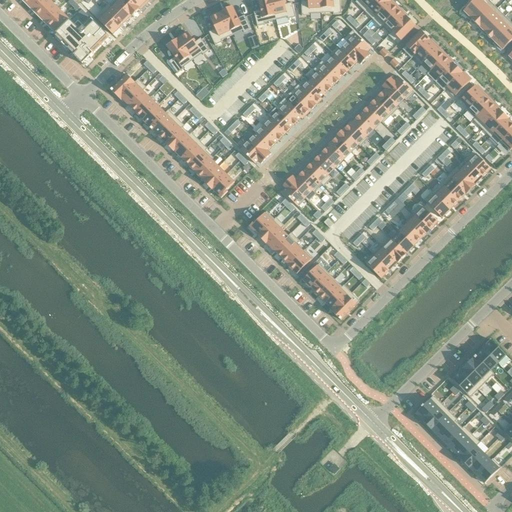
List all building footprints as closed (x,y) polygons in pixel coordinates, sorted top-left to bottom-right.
[(32,0),(27,5),(33,11),(43,0),(32,0)] [(49,0),(43,0),(33,11),(39,17),(53,3),(49,0)] [(111,6),(110,6),(126,22),(132,16),(117,0),(111,6)] [(116,0),(117,0),(132,16),(133,17),(140,10),(139,9),(139,10),(129,0),(116,0)] [(129,0),(139,10),(139,9),(145,3),(141,0),(129,0)] [(258,0),(261,11),(254,12),(257,27),(265,25),(265,23),(276,20),(271,0),(258,0)] [(271,0),(276,20),(277,26),(289,23),(288,19),(296,18),(292,3),(285,5),(283,0),(271,0)] [(308,0),(308,1),(301,2),(302,16),(310,16),(310,14),(321,14),(320,0),(308,0)] [(333,0),(320,0),(321,14),(333,13),(333,15),(341,15),(340,0),(336,0),(333,0)] [(358,0),(355,3),(364,12),(375,0),(358,0)] [(375,0),(364,12),(373,20),(391,2),(389,0),(375,0)] [(488,0),(475,0),(464,12),(471,19),(471,20),(472,20),(490,2),(488,0)] [(391,2),(373,20),(381,28),(383,27),(382,26),(399,10),(391,2)] [(490,2),(472,20),(479,27),(479,28),(497,9),(490,2)] [(53,3),(39,17),(45,23),(59,9),(53,3)] [(109,4),(102,11),(120,29),(126,22),(110,6),(111,6),(109,4)] [(232,7),(221,12),(221,13),(232,36),(243,31),(244,33),(251,29),(245,16),(238,19),(232,7)] [(59,9),(45,23),(51,29),(65,15),(59,9)] [(497,9),(479,28),(480,28),(487,35),(486,35),(487,35),(505,17),(497,9)] [(82,10),(78,14),(84,21),(89,17),(82,10)] [(399,10),(382,26),(383,27),(390,34),(391,34),(407,18),(406,18),(399,10)] [(102,11),(95,18),(113,35),(120,29),(102,11)] [(215,29),(209,33),(215,46),(222,43),(222,41),(232,36),(221,13),(210,18),(215,29)] [(65,15),(51,29),(56,34),(57,35),(70,21),(65,15)] [(350,16),(346,20),(351,25),(355,21),(350,16)] [(390,34),(388,36),(398,45),(416,26),(407,17),(406,18),(407,18),(391,34),(390,34)] [(511,23),(505,17),(487,35),(487,36),(489,39),(491,39),(495,43),(511,25),(511,23)] [(56,34),(55,36),(63,44),(62,44),(62,45),(67,50),(67,49),(68,50),(68,49),(75,56),(74,56),(77,59),(80,63),(81,62),(83,65),(84,64),(91,58),(94,55),(94,54),(102,46),(105,43),(110,39),(110,38),(92,19),(84,27),(78,21),(74,25),(70,21),(57,35),(56,34)] [(355,21),(351,25),(356,29),(359,26),(355,21)] [(337,22),(332,26),(335,30),(340,25),(337,22)] [(511,25),(495,43),(502,50),(503,51),(511,41),(511,25)] [(329,29),(324,34),(328,38),(332,33),(329,29)] [(353,31),(344,40),(348,43),(365,60),(370,55),(367,53),(371,49),(353,31)] [(421,32),(403,50),(412,59),(413,57),(429,41),(430,41),(421,32)] [(178,40),(177,40),(192,61),(202,54),(203,55),(209,51),(201,39),(195,43),(188,33),(178,40)] [(366,33),(363,36),(368,41),(371,38),(366,33)] [(324,34),(319,39),(323,42),(328,38),(324,34)] [(255,36),(248,38),(252,50),(259,47),(255,36)] [(371,38),(368,41),(372,46),(376,42),(371,38)] [(177,39),(167,47),(175,58),(169,62),(178,74),(184,69),(183,68),(192,61),(177,40),(178,40),(177,39)] [(343,39),(336,46),(340,50),(355,65),(358,62),(361,65),(365,60),(348,43),(344,40),(343,39)] [(429,41),(413,57),(421,65),(437,49),(430,41),(429,41)] [(298,45),(294,49),(299,54),(303,49),(298,45)] [(314,45),(309,49),(312,53),(317,48),(314,45)] [(309,49),(304,54),(308,58),(312,53),(309,49)] [(383,49),(380,53),(384,58),(388,54),(383,49)] [(437,49),(421,65),(429,73),(445,57),(437,49)] [(340,50),(333,58),(347,73),(355,65),(340,50)] [(429,73),(427,75),(436,83),(454,65),(453,65),(445,57),(429,73)] [(325,65),(325,66),(340,80),(347,73),(333,58),(325,65)] [(394,59),(390,63),(395,68),(399,64),(394,59)] [(298,60),(294,65),(297,68),(302,63),(298,60)] [(147,62),(144,65),(149,70),(152,66),(147,62)] [(322,62),(314,70),(317,74),(317,73),(332,88),(340,80),(325,66),(325,65),(322,62)] [(454,65),(436,83),(444,92),(446,90),(462,73),(462,74),(463,73),(454,64),(453,65),(454,65)] [(294,65),(289,69),(292,73),(297,68),(294,65)] [(152,66),(149,70),(153,75),(157,71),(152,66)] [(224,69),(219,73),(223,78),(228,75),(224,69)] [(405,72),(402,75),(406,80),(410,76),(405,72)] [(317,74),(310,81),(324,96),(325,95),(332,88),(317,73),(317,74)] [(462,73),(446,90),(454,98),(470,82),(462,74),(462,73)] [(127,75),(111,91),(119,99),(135,83),(127,75)] [(283,75),(278,80),(282,83),(287,79),(283,75)] [(410,76),(406,80),(411,85),(415,81),(410,76)] [(163,77),(159,80),(164,85),(167,82),(163,77)] [(392,77),(387,82),(405,100),(404,100),(406,102),(415,93),(406,85),(405,83),(398,77),(395,80),(392,77)] [(135,83),(119,99),(123,103),(124,102),(128,106),(143,91),(146,88),(138,80),(135,83)] [(278,80),(274,85),(277,88),(282,83),(278,80)] [(303,88),(302,89),(318,104),(326,96),(325,95),(324,96),(310,81),(303,88)] [(167,82),(164,85),(169,90),(172,86),(167,82)] [(387,82),(382,87),(385,90),(382,92),(397,107),(398,107),(404,100),(405,100),(387,82)] [(299,85),(291,93),(310,112),(318,104),(302,89),(303,88),(299,85)] [(475,87),(461,101),(469,109),(469,110),(484,95),(476,87),(475,87)] [(421,88),(418,91),(423,96),(426,92),(421,88)] [(268,90),(263,95),(266,99),(271,94),(268,90)] [(143,91),(128,106),(136,113),(150,99),(150,98),(143,91)] [(178,92),(174,96),(179,101),(183,97),(178,92)] [(382,92),(375,100),(391,117),(399,109),(398,107),(397,107),(382,92)] [(426,92),(423,96),(427,101),(431,97),(426,92)] [(291,93),(284,100),(301,118),(301,119),(302,120),(310,112),(291,93)] [(263,95),(258,100),(262,103),(266,99),(263,95)] [(469,109),(467,111),(475,119),(492,103),(484,95),(469,110),(469,109)] [(150,99),(136,113),(143,121),(158,106),(158,107),(160,105),(152,97),(150,98),(150,99)] [(183,97),(179,101),(184,105),(187,102),(183,97)] [(284,100),(276,108),(294,126),(301,119),(301,118),(284,100)] [(375,100),(367,108),(382,122),(382,123),(383,124),(391,117),(375,100)] [(475,119),(473,121),(482,129),(500,111),(499,111),(492,103),(475,119)] [(158,106),(143,121),(151,129),(166,114),(165,114),(158,107),(158,106)] [(252,106),(248,110),(251,114),(256,109),(252,106)] [(441,107),(437,111),(442,115),(445,112),(441,107)] [(193,108),(190,111),(194,116),(198,112),(193,108)] [(276,108),(268,116),(271,119),(272,119),(286,134),(294,126),(276,108)] [(367,108),(360,115),(374,130),(382,123),(382,122),(367,108)] [(422,108),(417,112),(421,116),(426,111),(422,108)] [(151,129),(150,129),(158,137),(177,118),(169,110),(165,114),(166,114),(151,129)] [(248,110),(243,115),(246,119),(251,114),(248,110)] [(500,111),(482,129),(490,138),(508,120),(509,120),(509,119),(500,110),(499,111),(500,111)] [(198,112),(194,116),(199,120),(202,117),(198,112)] [(417,112),(413,117),(416,120),(421,116),(417,112)] [(445,112),(442,115),(446,120),(450,116),(445,112)] [(352,123),(367,138),(367,137),(374,130),(360,115),(352,123)] [(177,118),(158,137),(166,144),(183,128),(185,126),(177,118)] [(271,119),(264,127),(279,141),(286,134),(272,119),(271,119)] [(508,120),(490,138),(498,146),(511,131),(511,123),(509,120),(508,120)] [(237,121),(232,126),(236,129),(241,124),(237,121)] [(351,122),(343,130),(359,145),(359,146),(360,147),(369,139),(367,137),(367,138),(352,123),(351,122)] [(208,123),(205,126),(210,131),(213,128),(213,127),(208,123)] [(407,123),(402,127),(406,131),(410,126),(407,123)] [(232,126),(228,130),(231,134),(236,129),(232,126)] [(459,126),(456,129),(461,134),(464,131),(459,126)] [(264,127),(256,134),(271,149),(279,141),(264,127)] [(402,127),(397,132),(401,136),(406,131),(402,127)] [(183,128),(166,144),(174,152),(190,135),(183,128)] [(213,128),(210,131),(214,136),(218,132),(213,128)] [(343,130),(336,137),(351,153),(359,146),(359,145),(343,130)] [(464,131),(461,134),(465,139),(469,135),(464,131)] [(511,131),(498,146),(507,155),(510,151),(511,149),(511,131)] [(190,135),(174,152),(181,159),(200,141),(192,133),(190,135)] [(256,134),(249,142),(266,159),(271,155),(268,152),(271,149),(256,134)] [(336,137),(328,145),(329,146),(344,161),(351,153),(336,137)] [(224,138),(220,142),(225,146),(228,143),(224,138)] [(392,138),(387,143),(390,146),(395,142),(392,138)] [(200,141),(181,159),(189,167),(206,151),(207,149),(200,141)] [(456,141),(451,146),(454,150),(459,145),(456,141)] [(249,142),(241,150),(247,157),(249,158),(255,165),(258,161),(261,164),(266,159),(249,142)] [(476,142),(472,146),(477,151),(481,147),(476,142)] [(228,143),(225,146),(230,151),(233,148),(228,143)] [(387,143),(382,147),(386,151),(390,146),(387,143)] [(329,146),(321,154),(336,168),(344,161),(329,146)] [(481,147),(477,151),(482,155),(485,152),(481,147)] [(448,150),(443,154),(446,158),(451,153),(448,150)] [(206,151),(189,167),(197,175),(211,160),(212,160),(213,158),(206,151)] [(473,152),(464,160),(468,164),(468,163),(483,178),(491,170),(473,152)] [(239,153),(235,157),(240,162),(244,158),(239,153)] [(376,153),(372,158),(375,161),(380,157),(376,153)] [(321,154),(314,161),(328,176),(329,176),(336,168),(321,154)] [(443,154),(438,159),(442,163),(446,158),(443,154)] [(489,155),(485,159),(490,163),(493,160),(489,155)] [(244,158),(240,162),(245,166),(248,163),(244,158)] [(372,158),(367,163),(370,166),(375,161),(372,158)] [(211,160),(197,175),(204,182),(219,168),(212,160),(211,160)] [(314,161),(306,169),(322,185),(324,187),(332,179),(329,176),(328,176),(314,161)] [(460,171),(475,186),(483,178),(468,163),(468,164),(460,171)] [(431,166),(427,170),(430,174),(435,169),(431,166)] [(204,182),(203,182),(212,191),(212,190),(227,175),(219,168),(204,182)] [(457,168),(449,176),(467,194),(466,194),(467,195),(475,186),(460,171),(457,168)] [(306,169),(298,176),(315,193),(315,192),(322,185),(306,169)] [(361,169),(356,173),(360,177),(364,172),(361,169)] [(427,170),(422,175),(426,179),(430,174),(427,170)] [(356,173),(352,178),(355,181),(360,177),(356,173)] [(227,175),(212,190),(221,199),(228,192),(226,191),(235,183),(227,175)] [(293,176),(288,181),(305,199),(308,202),(317,194),(315,192),(315,193),(298,176),(296,179),(293,176)] [(449,176),(440,184),(458,202),(466,194),(467,194),(449,176)] [(286,189),(283,192),(289,199),(291,200),(297,207),(305,199),(288,181),(283,186),(286,189)] [(346,184),(341,189),(344,192),(349,187),(346,184)] [(413,184),(408,189),(412,192),(417,187),(413,184)] [(440,184),(432,192),(450,210),(458,202),(440,184)] [(341,189),(336,193),(340,197),(344,192),(341,189)] [(408,189),(404,193),(407,197),(412,192),(408,189)] [(432,192),(424,201),(442,219),(450,210),(432,192)] [(330,199),(326,204),(329,207),(334,203),(330,199)] [(285,200),(282,204),(287,208),(290,205),(285,200)] [(395,202),(390,207),(394,211),(398,206),(395,202)] [(326,204),(321,208),(324,212),(329,207),(326,204)] [(420,204),(412,213),(413,215),(414,214),(430,231),(438,222),(420,204)] [(290,205),(287,208),(291,213),(295,209),(290,205)] [(390,207),(385,212),(389,215),(394,211),(390,207)] [(318,211),(313,216),(317,220),(322,215),(318,211)] [(256,220),(249,227),(258,236),(259,236),(275,220),(275,219),(267,212),(257,221),(256,220)] [(413,215),(405,223),(407,225),(407,224),(422,239),(430,231),(414,214),(413,215)] [(301,215),(297,219),(302,223),(305,220),(301,215)] [(258,236),(266,245),(267,244),(266,244),(281,229),(281,230),(285,226),(276,218),(275,219),(275,220),(259,236),(258,236)] [(379,218),(374,223),(377,227),(382,222),(379,218)] [(305,220),(302,223),(307,228),(310,225),(305,220)] [(374,223),(369,228),(373,231),(377,227),(374,223)] [(407,225),(399,232),(414,247),(422,239),(407,224),(407,225)] [(281,229),(266,244),(267,244),(274,252),(288,237),(281,230),(281,229)] [(316,231),(312,234),(317,239),(321,235),(316,231)] [(399,232),(391,240),(406,255),(414,247),(399,232)] [(288,237),(274,252),(281,259),(296,245),(300,242),(292,233),(288,237)] [(321,235),(317,239),(322,244),(325,240),(321,235)] [(363,235),(358,239),(361,243),(366,238),(363,235)] [(358,239),(353,244),(357,247),(361,243),(358,239)] [(383,248),(398,263),(397,263),(398,264),(406,255),(391,240),(383,248)] [(296,245),(281,259),(289,267),(304,252),(303,252),(296,245)] [(382,246),(373,255),(390,271),(397,263),(398,263),(383,248),(382,246)] [(304,252),(289,267),(297,275),(313,258),(305,250),(303,252),(304,252)] [(338,253),(334,256),(339,261),(342,257),(338,253)] [(373,255),(365,263),(381,279),(390,271),(373,255)] [(342,257),(339,261),(344,265),(347,262),(342,257)] [(319,264),(303,281),(311,289),(327,272),(332,268),(322,259),(318,263),(319,264)] [(353,268),(350,271),(354,276),(358,273),(353,268)] [(327,272),(311,289),(319,296),(335,280),(327,272)] [(358,273),(354,276),(359,281),(362,277),(358,273)] [(335,280),(319,296),(326,304),(343,288),(342,287),(335,280)] [(365,280),(362,284),(363,285),(367,288),(370,285),(365,280)] [(343,288),(326,304),(330,308),(329,309),(333,313),(352,294),(344,286),(342,287),(343,288)] [(352,294),(333,313),(341,321),(360,302),(352,294)] [(491,341),(483,349),(498,364),(506,356),(491,341)] [(476,356),(476,357),(490,372),(491,371),(498,364),(483,349),(476,356)] [(476,356),(468,364),(486,383),(494,375),(491,371),(490,372),(476,357),(476,356)] [(465,366),(460,372),(478,390),(486,383),(468,364),(465,367),(465,366)] [(460,372),(452,380),(470,398),(478,390),(460,372)] [(422,408),(416,414),(423,422),(424,422),(442,404),(434,396),(429,401),(424,406),(423,406),(422,407),(422,408)] [(490,402),(482,410),(486,414),(494,406),(490,402)] [(423,422),(427,426),(439,438),(432,430),(431,430),(449,412),(442,404),(424,422),(423,422)] [(472,405),(468,409),(472,413),(477,409),(472,405)] [(449,412),(431,430),(432,430),(439,438),(455,421),(456,422),(457,420),(449,412)] [(455,421),(439,438),(446,445),(463,429),(456,422),(455,421)] [(463,429),(446,445),(454,453),(472,435),(464,427),(463,429)] [(472,435),(454,453),(458,457),(461,461),(476,446),(477,446),(480,443),(472,435)] [(476,446),(461,461),(465,465),(465,464),(469,469),(470,469),(469,468),(484,454),(477,446),(476,446)] [(484,454),(469,468),(470,469),(477,476),(492,461),(491,461),(484,454)] [(492,461),(477,476),(485,484),(501,468),(493,459),(491,461),(492,461)] [(336,466),(331,471),(335,475),(340,470),(336,466)]
